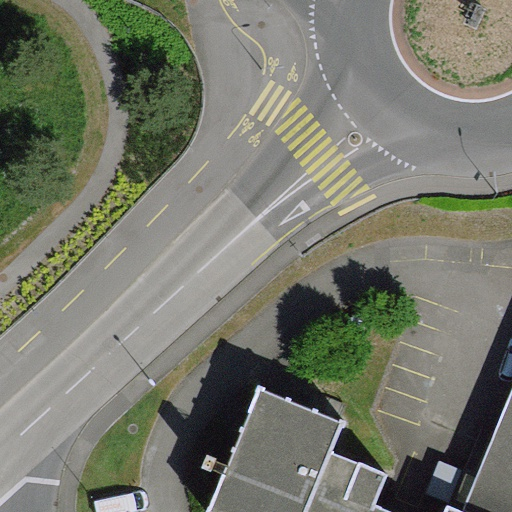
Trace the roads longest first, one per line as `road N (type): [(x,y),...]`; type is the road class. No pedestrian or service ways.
road 1 (unclassified): [(0,452),(387,99)]
road 2 (secondary): [(387,99),(448,132),(511,128)]
